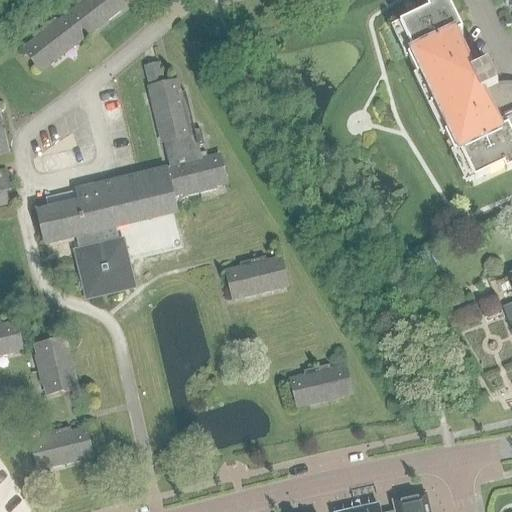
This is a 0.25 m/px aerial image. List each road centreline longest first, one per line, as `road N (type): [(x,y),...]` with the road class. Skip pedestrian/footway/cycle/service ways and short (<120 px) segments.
road 1 (tertiary): [(216,511),(452,457)]
road 2 (residential): [(24,185),(79,178),(104,165),(86,86)]
road 3 (residential): [(86,86),(186,0)]
road 4 (residential): [(24,185),(22,137),(86,86)]
